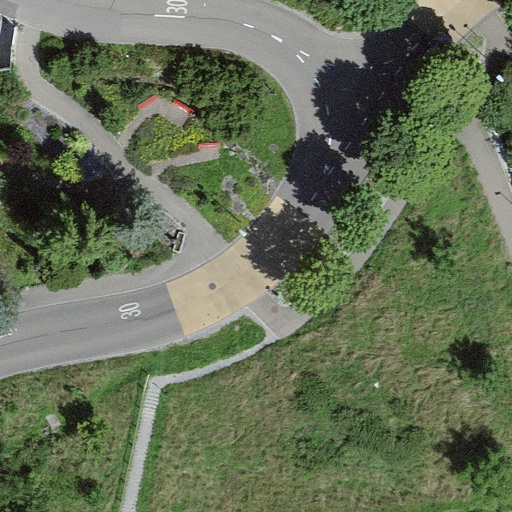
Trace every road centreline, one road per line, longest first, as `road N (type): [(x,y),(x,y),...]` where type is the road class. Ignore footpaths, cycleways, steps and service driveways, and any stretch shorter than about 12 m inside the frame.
road 1 (residential): [(352,97),(328,177),(294,229),(242,277),(170,314),(0,352)]
road 2 (residential): [(45,0),(260,30),(352,97)]
road 3 (residential): [(466,0),(352,97)]
